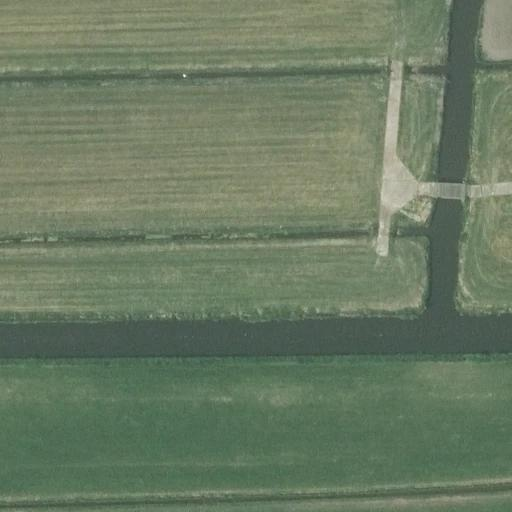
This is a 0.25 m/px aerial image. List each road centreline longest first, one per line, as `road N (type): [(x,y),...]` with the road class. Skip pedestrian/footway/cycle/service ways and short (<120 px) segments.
road 1 (track): [(401,0),(394,198)]
road 2 (track): [(383,252),(394,198),(511,191)]
